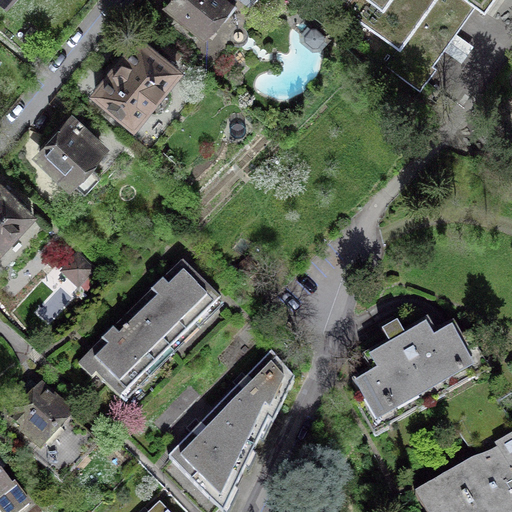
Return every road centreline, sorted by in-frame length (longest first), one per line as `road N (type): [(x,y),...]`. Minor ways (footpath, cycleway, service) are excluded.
road 1 (residential): [(501,51),(351,250),(253,511)]
road 2 (residential): [(116,0),(0,147)]
